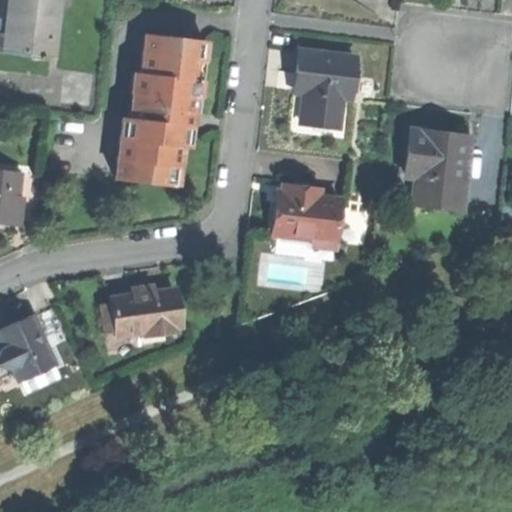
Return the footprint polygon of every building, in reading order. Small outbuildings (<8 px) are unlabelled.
[(0,50),(49,56),(55,0),(0,0),(1,1),(0,5),(0,50)] [(134,72),(129,121),(182,126),(183,112),(191,113),(194,83),(196,61),(201,61),(203,41),(143,35),(140,73),(134,72)] [(299,123),(337,127),(340,98),(349,99),(353,59),(297,53),(295,72),(305,73),(303,93),(299,123)] [(293,92),(303,93),(305,73),(295,72),(294,83),(293,92)] [(129,121),(121,120),(115,180),(170,185),(171,167),(178,167),(182,126),(129,121)] [(436,133),(410,130),(404,173),(414,174),(411,201),(459,207),(467,137),(436,133)] [(180,168),(178,167),(171,167),(170,185),(179,185),(180,168)] [(0,222),(12,224),(18,174),(0,171),(0,222)] [(283,193),(278,192),(275,214),(273,235),(281,236),(336,242),(341,199),(319,197),(320,191),(299,188),(298,194),(283,193)] [(334,260),(336,242),(281,236),(279,253),(334,260)] [(115,331),(115,335),(180,328),(175,291),(138,296),(111,299),(112,304),(115,331)] [(104,333),(115,331),(112,304),(100,305),(104,333)] [(52,366),(54,365),(31,315),(14,323),(0,329),(0,343),(3,349),(11,368),(18,381),(19,381),(52,366)] [(0,365),(8,369),(11,368),(3,349),(0,350),(0,365)] [(58,379),(52,366),(19,381),(25,394),(58,379)]
